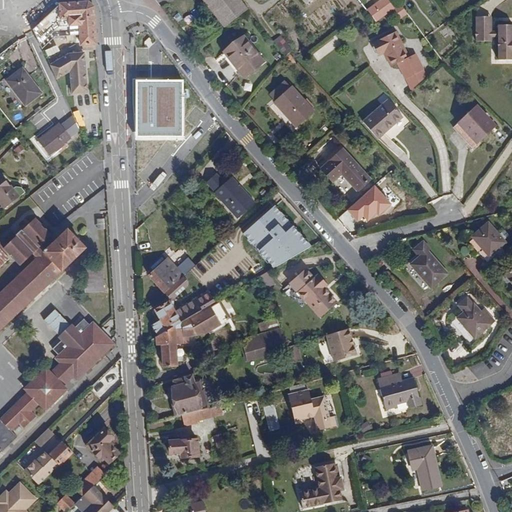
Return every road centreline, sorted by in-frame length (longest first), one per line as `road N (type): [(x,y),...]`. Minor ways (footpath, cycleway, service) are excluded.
road 1 (residential): [(111,14),(141,11),(154,21),(419,339),(453,394),(486,478)]
road 2 (residential): [(141,511),(111,14)]
road 3 (unknown): [(139,494),(253,461),(250,414)]
road 4 (unknown): [(464,422),(338,452)]
